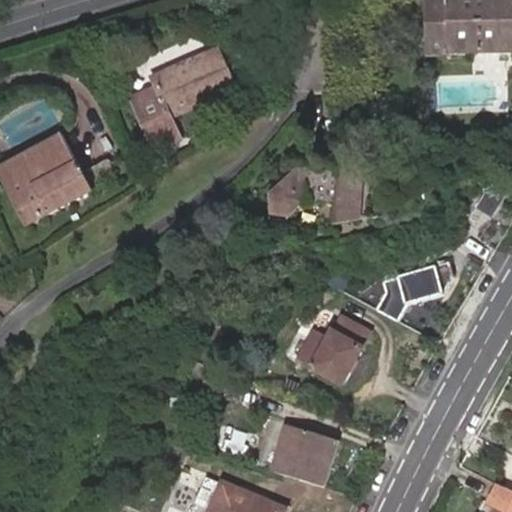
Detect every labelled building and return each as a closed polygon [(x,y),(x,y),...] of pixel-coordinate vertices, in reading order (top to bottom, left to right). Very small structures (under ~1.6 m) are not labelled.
[(511,0),(430,0),(433,56),(511,54),(511,0)] [(135,104),(156,154),(182,144),(172,120),(236,94),(220,56),(156,85),(159,93),(135,104)] [(65,135),(0,168),(0,177),(27,228),(95,193),(65,135)] [(359,223),(359,174),(294,173),(266,199),(287,221),(303,206),(334,207),(334,227),(359,223)] [(446,268),(382,282),(389,314),(453,299),(446,268)] [(332,337),(315,371),(343,385),(371,334),(342,319),(332,337)] [(332,337),(319,330),(302,364),(315,371),(332,337)] [(187,334),(180,351),(210,363),(216,346),(187,334)] [(207,370),(176,360),(172,370),(168,369),(163,384),(199,395),(207,370)] [(288,427),(274,476),(324,491),(339,443),(288,427)] [(273,511),(270,511),(206,483),(191,511),(288,511),(289,510),(276,505),(273,511)] [(511,511),(511,489),(500,484),(492,501),(502,506),(498,511),(511,511)]
